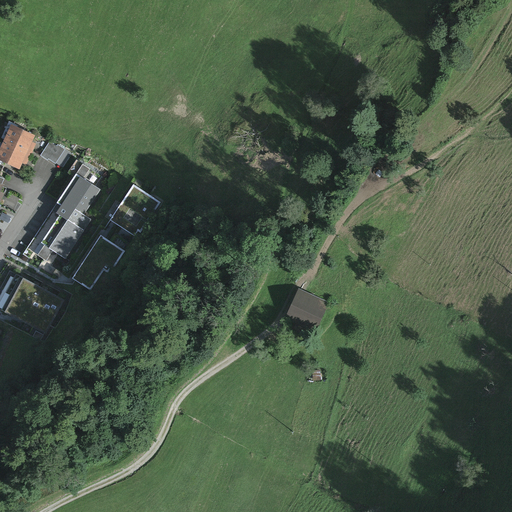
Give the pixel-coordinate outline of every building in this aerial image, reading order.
[(33,137),(13,128),(5,143),(26,153),(33,137)] [(50,140),(41,154),(61,166),(70,152),(50,140)] [(26,153),(5,143),(0,154),(0,159),(19,168),(26,153)] [(106,170),(85,157),(58,199),(62,202),(55,213),(66,220),(48,248),(63,258),(89,219),(108,189),(98,183),(106,170)] [(160,203),(134,186),(112,220),(139,237),(160,203)] [(116,249),(97,238),(71,278),(90,290),(104,267),(116,249)] [(123,254),(116,249),(104,267),(112,272),(123,254)] [(0,309),(44,334),(62,300),(11,272),(0,290),(0,309)] [(328,302),(302,290),(287,319),(313,332),(328,302)]
